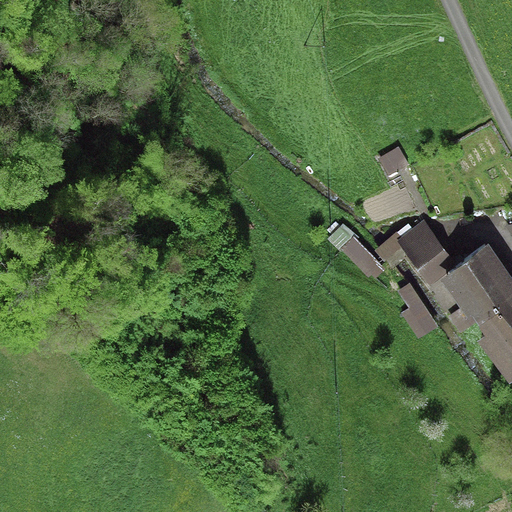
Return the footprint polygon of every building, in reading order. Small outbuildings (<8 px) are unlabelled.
[(398,150),(381,159),(390,174),(407,165),(398,150)] [(401,237),(397,240),(408,254),(431,286),(458,267),(424,220),(413,228),(401,237)] [(409,223),(397,232),(401,237),(413,228),(409,223)] [(341,249),(354,237),(342,225),(328,239),(340,251),(341,249)] [(397,240),(401,237),(397,232),(376,250),(385,261),(387,260),(393,267),(408,254),(397,240)] [(354,237),(341,249),(373,281),(386,268),(354,237)] [(431,286),(428,288),(461,333),(475,322),(485,335),(477,341),(509,385),(511,383),(511,276),(488,244),(458,267),(431,286)] [(437,326),(410,288),(401,294),(412,311),(405,316),(420,338),(437,326)]
